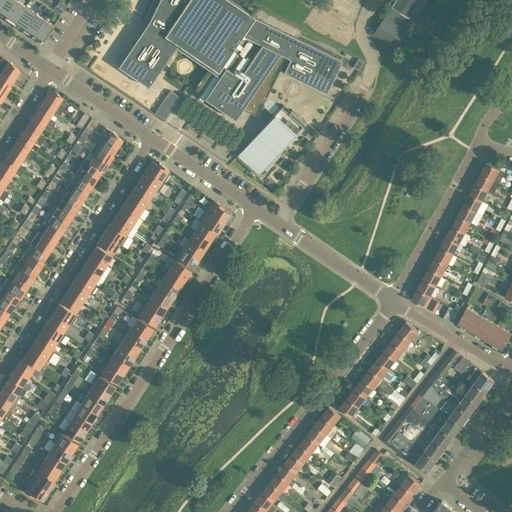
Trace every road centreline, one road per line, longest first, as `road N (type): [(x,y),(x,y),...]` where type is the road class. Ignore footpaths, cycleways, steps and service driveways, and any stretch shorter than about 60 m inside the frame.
road 1 (residential): [(56,511),(253,205)]
road 2 (residential): [(154,137),(0,375)]
road 3 (residential): [(231,511),(393,303)]
road 4 (residential): [(277,221),(364,89),(372,67),(361,32),(373,0)]
road 5 (residential): [(319,511),(454,339)]
road 6 (residential): [(393,303),(479,140)]
road 7 (residential): [(393,303),(277,221)]
road 8 (residential): [(444,482),(510,393),(511,371)]
road 9 (residential): [(154,137),(49,69)]
road 10 (residential): [(253,205),(154,137)]
